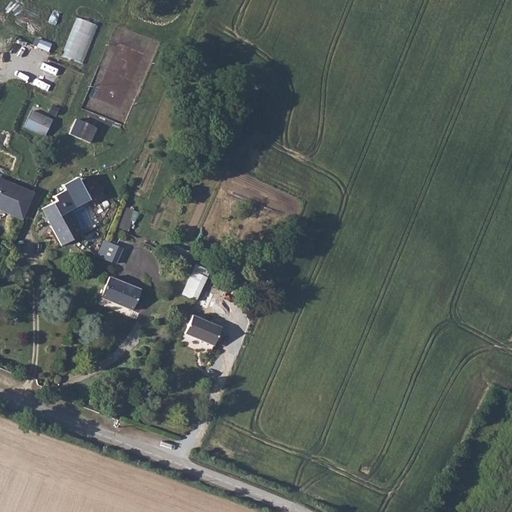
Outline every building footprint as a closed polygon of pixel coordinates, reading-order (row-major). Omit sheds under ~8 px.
[(43,136),(51,119),(30,109),(22,126),(43,136)] [(75,116),(68,133),(89,142),(96,125),(75,116)] [(34,192),(0,177),(0,210),(22,220),(34,192)] [(39,203),(59,239),(77,231),(66,207),(84,198),(76,184),(39,203)] [(114,263),(121,247),(102,239),(96,256),(114,263)] [(180,294),(195,301),(209,270),(194,263),(180,294)] [(140,289),(109,276),(101,294),(117,301),(116,304),(132,311),(140,289)] [(221,326),(191,316),(184,334),(213,344),(221,326)]
